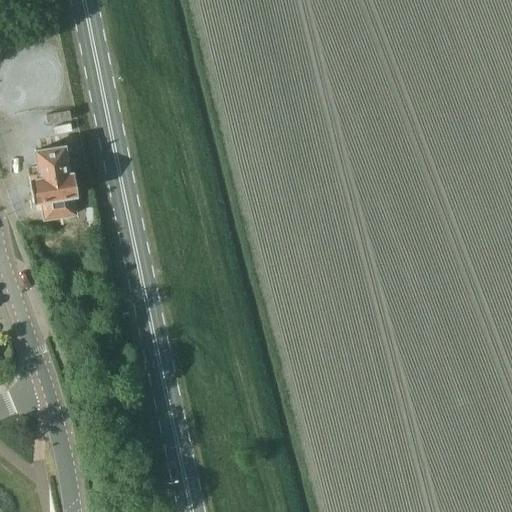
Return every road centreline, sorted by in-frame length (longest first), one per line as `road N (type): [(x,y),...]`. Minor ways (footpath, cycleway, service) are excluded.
road 1 (primary): [(188,511),(83,0)]
road 2 (tertiary): [(48,390),(0,244)]
road 3 (tertiary): [(48,390),(75,511)]
